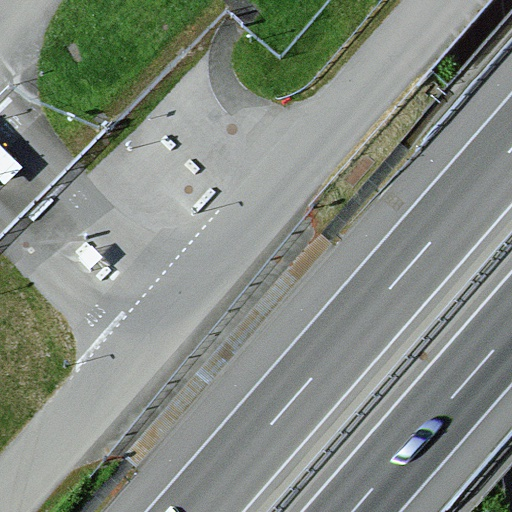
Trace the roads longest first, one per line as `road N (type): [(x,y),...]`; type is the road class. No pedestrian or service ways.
road 1 (tertiary): [(0,506),(441,0)]
road 2 (motorway): [(511,148),(194,511)]
road 3 (motorway): [(351,511),(511,329)]
